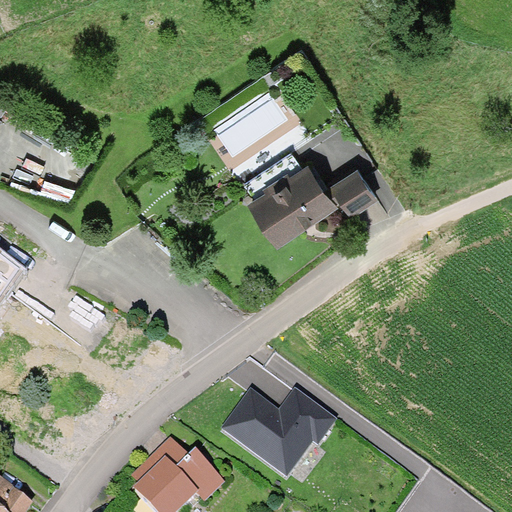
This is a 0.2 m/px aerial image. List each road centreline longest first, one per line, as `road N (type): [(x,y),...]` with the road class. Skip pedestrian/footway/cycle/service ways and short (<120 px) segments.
road 1 (residential): [(70,511),(154,410),(360,261),(511,187)]
road 2 (unknown): [(0,202),(83,251),(222,361)]
